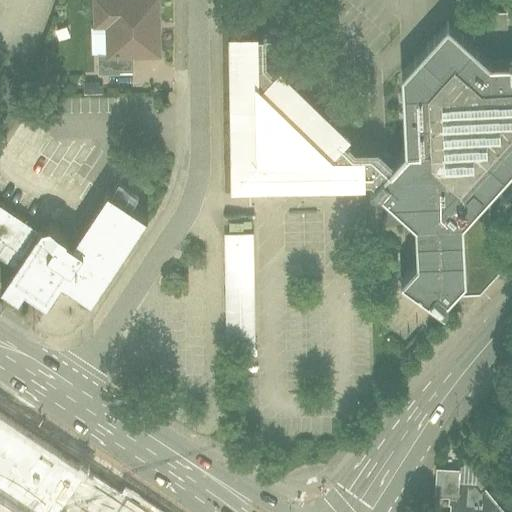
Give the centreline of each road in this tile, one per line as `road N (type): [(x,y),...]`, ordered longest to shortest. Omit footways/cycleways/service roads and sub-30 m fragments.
road 1 (residential): [(201,0),(200,143),(190,202),(67,389)]
road 2 (tertiary): [(403,453),(511,305)]
road 3 (tertiary): [(181,461),(67,389)]
